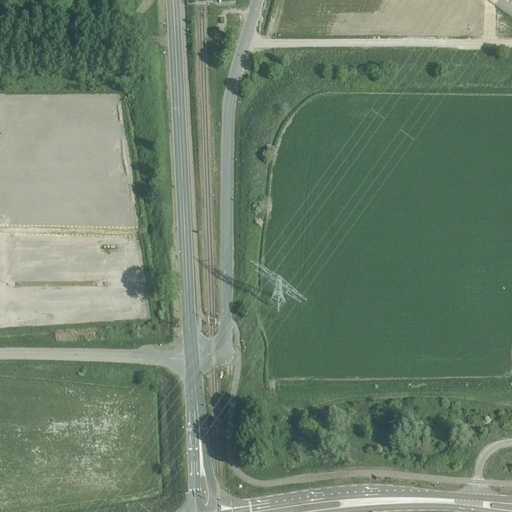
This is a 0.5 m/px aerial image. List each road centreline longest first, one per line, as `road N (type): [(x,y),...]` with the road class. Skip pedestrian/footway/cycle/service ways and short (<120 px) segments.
road 1 (unclassified): [(191,358),(216,352),(225,340),(229,99),(258,0)]
road 2 (unclassified): [(191,358),(172,0)]
road 3 (tertiary): [(511,500),(391,494),(238,511)]
road 4 (unclassified): [(0,354),(191,358)]
road 5 (unclassified): [(206,511),(191,358)]
road 6 (tertiary): [(352,511),(484,511)]
